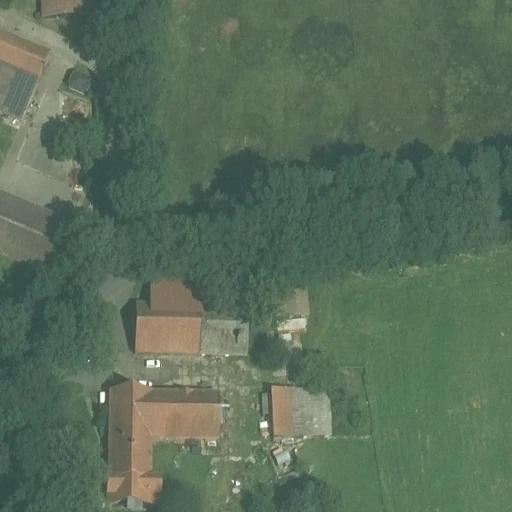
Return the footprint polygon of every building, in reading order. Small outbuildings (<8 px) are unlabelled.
[(85,0),(41,0),(42,21),(86,19),(85,0)] [(48,59),(0,39),(0,115),(21,124),(48,59)] [(71,231),(0,201),(0,257),(51,279),(71,231)] [(302,269),(260,273),(263,302),(265,323),(308,320),(304,291),(302,269)] [(142,295),(135,295),(134,356),(198,357),(199,309),(199,296),(142,295)] [(247,311),(199,309),(198,357),(246,359),(247,311)] [(327,391),(270,394),(272,442),(330,439),(327,391)] [(218,398),(109,396),(108,436),(150,436),(150,443),(217,444),(218,398)] [(150,436),(108,436),(107,506),(157,507),(157,485),(149,485),(150,443),(150,436)]
